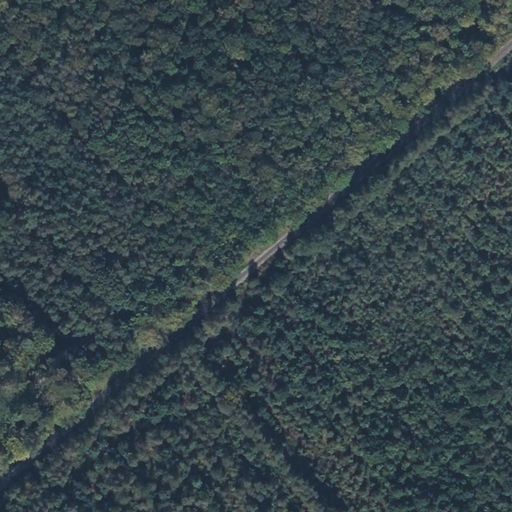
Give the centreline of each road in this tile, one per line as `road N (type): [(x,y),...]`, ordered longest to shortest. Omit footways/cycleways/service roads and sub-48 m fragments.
road 1 (track): [(26,460),(352,180)]
road 2 (track): [(352,180),(511,43)]
